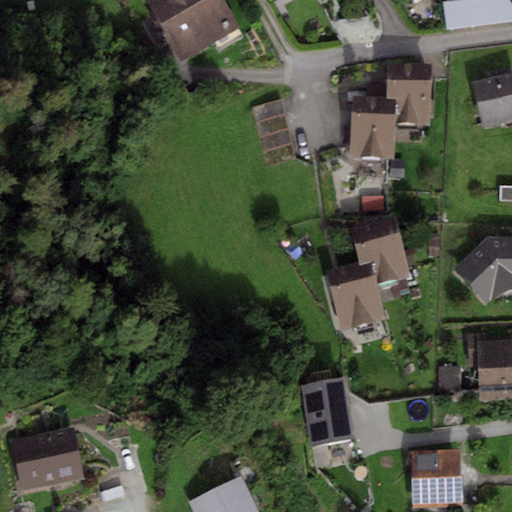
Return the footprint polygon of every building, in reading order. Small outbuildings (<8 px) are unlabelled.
[(239,30),(221,0),(144,0),(181,63),(239,30)] [(511,4),(509,0),(462,0),(442,3),(446,31),(511,22),(511,4)] [(389,62),(388,101),(395,101),(395,125),(430,126),(432,64),(389,62)] [(511,121),(511,73),(472,82),(483,128),(511,121)] [(395,125),(395,101),(388,101),(352,100),(350,160),(393,161),(395,125)] [(295,160),(281,101),(251,108),(266,167),(295,160)] [(511,187),(500,187),(499,202),(511,202),(511,187)] [(350,228),(360,267),(371,264),(376,286),(410,278),(395,217),(350,228)] [(511,236),(488,236),(454,269),(484,306),(492,299),(511,290),(511,236)] [(376,286),(371,264),(360,267),(326,276),(341,332),(386,320),(376,286)] [(469,367),(477,366),(479,402),(511,399),(511,341),(493,343),(493,332),(467,333),(469,367)] [(461,368),(439,368),(438,394),(460,394),(461,368)] [(354,440),(343,377),(299,385),(310,447),(354,440)] [(22,492),(85,479),(74,427),(11,440),(22,492)] [(314,454),(316,471),(358,465),(356,449),(314,454)] [(462,507),(460,450),(410,451),(412,509),(462,507)] [(187,502),(192,511),(258,511),(240,476),(187,502)]
